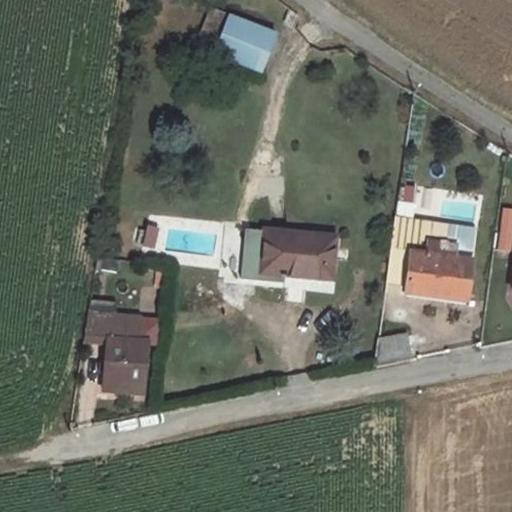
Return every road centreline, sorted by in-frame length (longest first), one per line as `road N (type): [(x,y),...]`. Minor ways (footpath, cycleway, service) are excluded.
road 1 (residential): [(511,358),(51,449)]
road 2 (unclassified): [(511,131),(312,0)]
